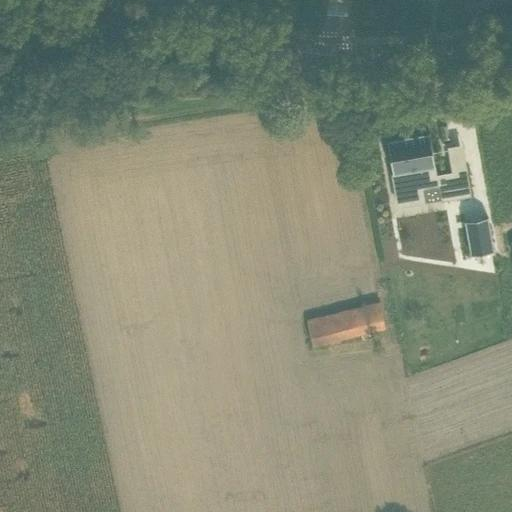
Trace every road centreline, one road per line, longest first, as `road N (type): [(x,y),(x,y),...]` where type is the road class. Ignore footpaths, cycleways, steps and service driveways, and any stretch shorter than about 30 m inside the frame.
road 1 (track): [(0,149),(283,95),(299,64)]
road 2 (tertiary): [(337,67),(275,61),(33,0)]
road 3 (tertiary): [(511,57),(337,67)]
